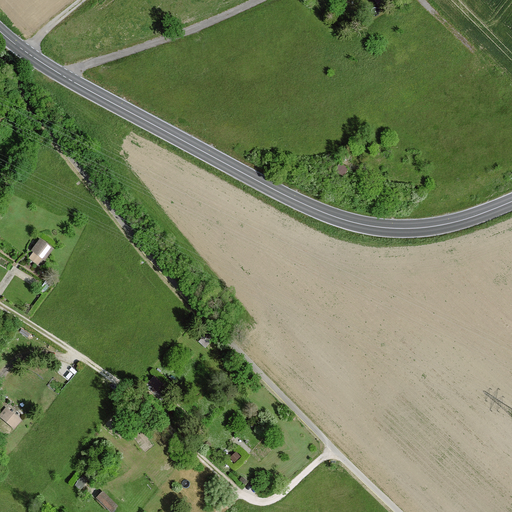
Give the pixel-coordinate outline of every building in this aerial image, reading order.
[(350,170),(341,164),(336,172),(345,178),(350,170)] [(41,241),(33,252),(45,261),(53,250),(41,241)] [(170,391),(154,377),(150,382),(166,396),(170,391)] [(0,415),(15,429),(23,421),(8,407),(0,414),(0,415)] [(117,506),(104,492),(98,498),(112,511),(117,506)]
